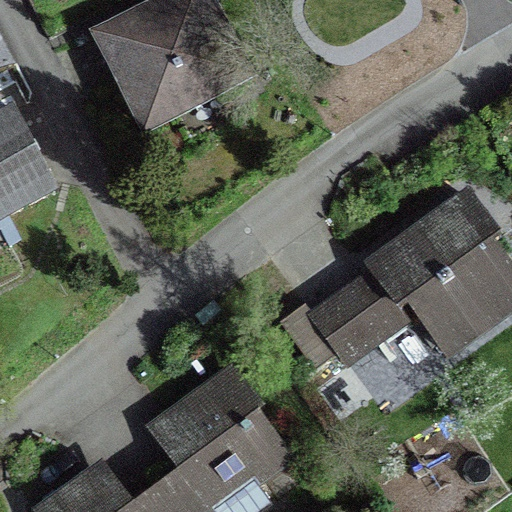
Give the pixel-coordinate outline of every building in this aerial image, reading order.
[(202,0),(168,0),(94,39),(142,132),(244,79),(202,0)] [(0,220),(53,192),(11,113),(0,118),(0,220)] [(495,243),(465,202),(363,275),(370,284),(313,325),(345,369),(414,320),(439,355),(511,302),(511,284),(486,249),(495,243)] [(191,320),(199,330),(217,314),(210,306),(191,320)] [(176,473),(152,491),(167,511),(264,511),(267,510),(249,485),(284,460),(224,377),(157,426),(175,451),(165,459),(176,473)] [(167,511),(152,491),(128,508),(117,494),(108,501),(90,476),(39,511),(167,511)]
